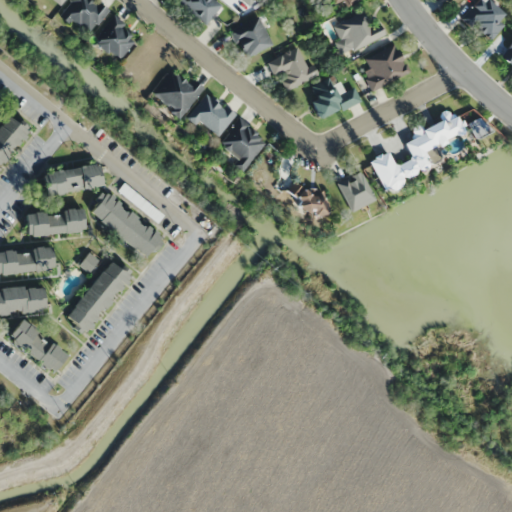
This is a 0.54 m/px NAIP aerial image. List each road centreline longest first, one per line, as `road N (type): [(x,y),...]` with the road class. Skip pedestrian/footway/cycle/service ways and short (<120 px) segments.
road 1 (residential): [(132,0),(312,144),(333,142),(465,80)]
road 2 (tertiary): [(511,119),(465,80),(406,0)]
